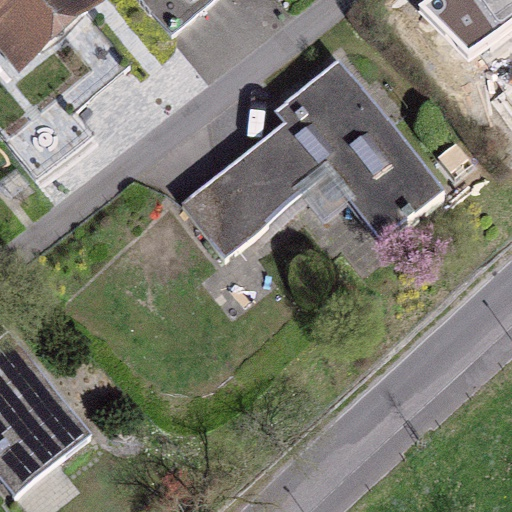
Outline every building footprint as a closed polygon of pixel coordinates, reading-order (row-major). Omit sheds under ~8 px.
[(114,0),(0,0),(0,32),(70,114),(152,44),(114,0)] [(206,0),(220,20),(251,0),(206,0)] [(394,99),(221,229),(267,289),(365,215),(423,291),(497,235),(394,99)] [(0,169),(0,199),(15,185),(0,169)] [(62,369),(0,410),(0,482),(19,470),(47,511),(76,511),(133,474),(62,369)]
